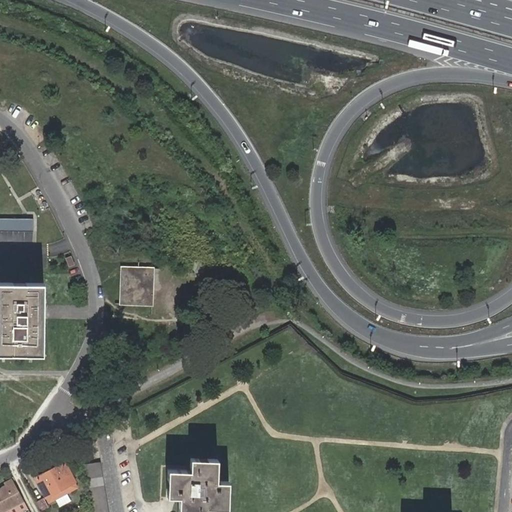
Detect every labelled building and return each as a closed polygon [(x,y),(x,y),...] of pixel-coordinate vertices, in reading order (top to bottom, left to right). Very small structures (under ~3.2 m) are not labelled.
[(0,232),(34,233),(34,220),(0,219),(0,232)] [(138,274),(122,273),(120,303),(150,305),(152,268),(139,268),(138,274)] [(41,283),(0,282),(0,353),(40,354),(41,312),(41,283)] [(204,511),(205,509),(228,509),(228,482),(216,482),(217,460),(190,459),(190,470),(168,470),(167,497),(179,497),(178,511),(204,511)] [(110,511),(102,460),(88,462),(95,511),(110,511)] [(65,463),(35,478),(49,503),(76,488),(73,482),(75,481),(65,463)] [(0,511),(2,511),(24,501),(12,479),(4,483),(5,485),(0,488),(0,511)] [(49,507),(44,499),(37,503),(42,511),(49,507)]
